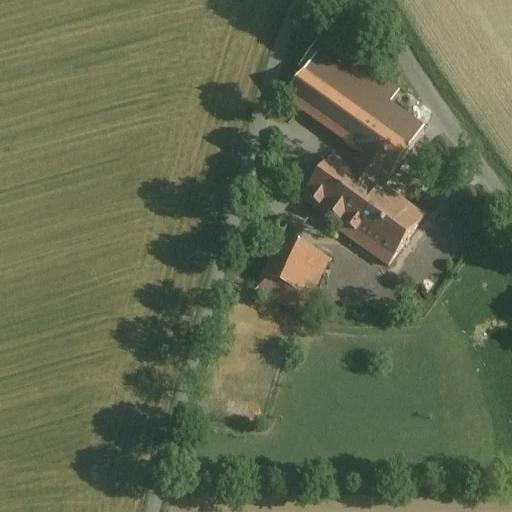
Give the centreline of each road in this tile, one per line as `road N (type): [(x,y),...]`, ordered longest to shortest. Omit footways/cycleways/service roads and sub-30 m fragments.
road 1 (unclassified): [(301,0),(287,21),(152,511)]
road 2 (unclassified): [(371,0),(477,173),(511,214)]
